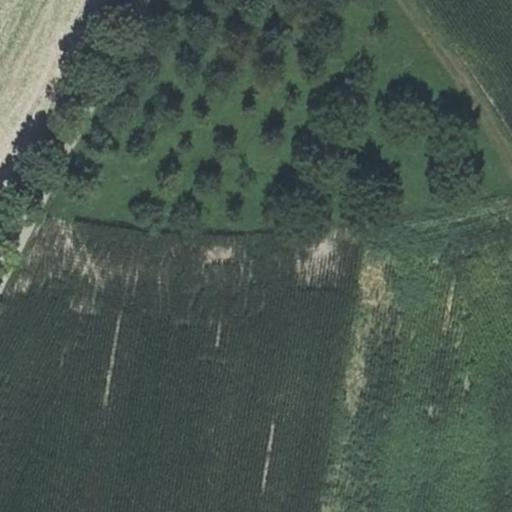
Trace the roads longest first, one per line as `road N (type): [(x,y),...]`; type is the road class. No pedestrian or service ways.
road 1 (track): [(140,0),(0,282)]
road 2 (track): [(511,167),(402,0)]
